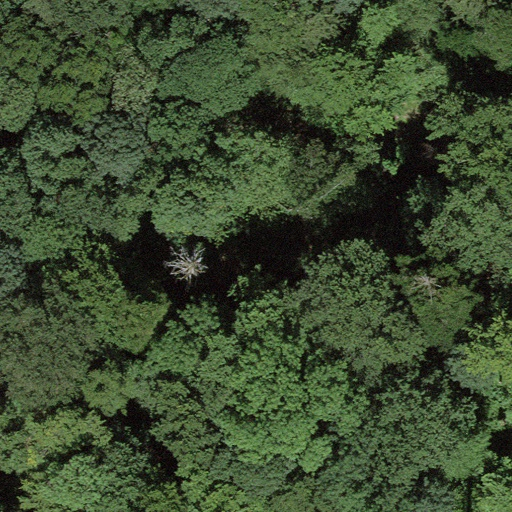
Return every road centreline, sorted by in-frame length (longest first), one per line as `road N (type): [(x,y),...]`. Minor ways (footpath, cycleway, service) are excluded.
road 1 (track): [(511,148),(200,154),(0,135)]
road 2 (track): [(189,511),(0,492)]
